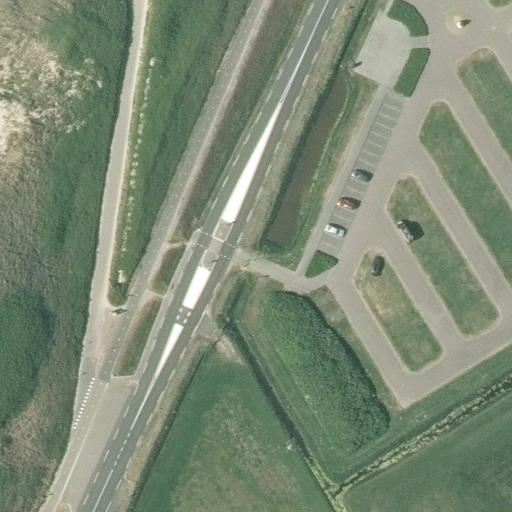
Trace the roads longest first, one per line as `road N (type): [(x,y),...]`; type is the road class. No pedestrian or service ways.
road 1 (secondary): [(93,511),(328,0)]
road 2 (track): [(325,511),(219,336),(183,316)]
